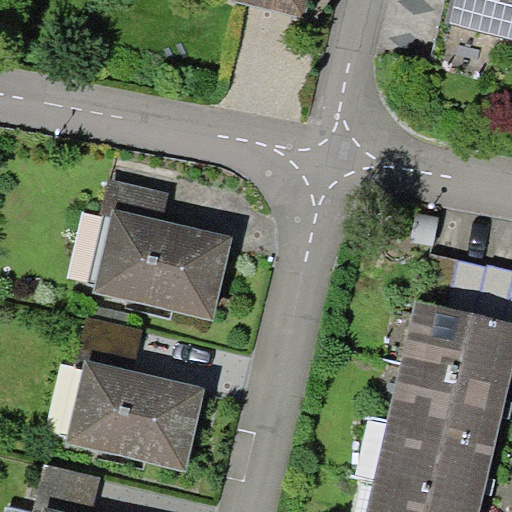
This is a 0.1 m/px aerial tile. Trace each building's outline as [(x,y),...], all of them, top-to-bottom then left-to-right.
[(228,0),(302,17),(306,0),(228,0)] [(511,0),(442,0),(438,20),(511,36),(511,0)] [(98,215),(111,218),(113,209),(162,221),(168,194),(107,179),(98,215)] [(162,221),(113,209),(111,218),(94,290),(211,318),(230,237),(162,221)] [(478,511),(511,364),(511,323),(416,301),(367,511),(478,511)] [(141,330),(83,317),(72,368),(82,371),(84,360),(132,371),(141,330)] [(132,371),(84,360),(82,371),(65,443),(185,471),(204,388),(132,371)] [(93,511),(102,478),(42,462),(29,511),(41,511),(43,507),(61,511),(93,511)]
